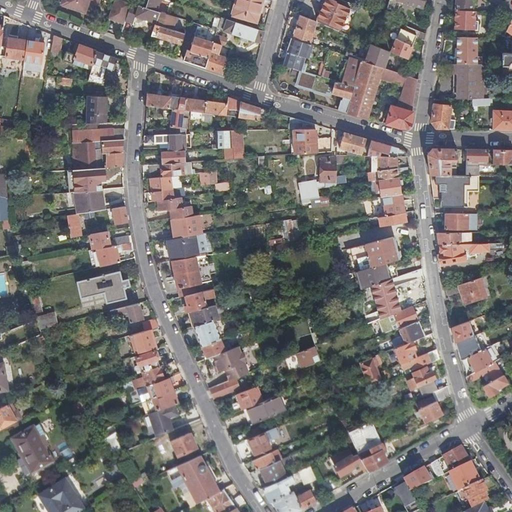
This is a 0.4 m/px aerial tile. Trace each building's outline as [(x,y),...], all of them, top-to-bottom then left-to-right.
[(63,0),(62,4),(64,4),(64,5),(86,13),(89,2),(99,5),(100,0),(63,0)] [(126,21),(132,3),(122,0),(116,0),(110,18),(125,23),(126,21)] [(132,3),(126,21),(134,24),(137,17),(157,23),(161,13),(158,12),(160,0),(148,0),(146,8),(139,6),(132,3)] [(262,0),(238,0),(234,14),(256,21),(262,0)] [(334,0),(325,0),(318,18),(340,29),(350,9),(336,2),(336,1),(334,0)] [(400,0),(404,1),(404,3),(422,9),(424,0),(400,0)] [(455,0),(456,10),(473,11),(473,0),(455,0)] [(377,16),(361,8),(353,25),(368,33),(377,16)] [(473,11),(456,10),(455,29),(474,29),(475,11),(473,11)] [(178,20),(179,18),(162,13),(161,13),(157,23),(157,24),(175,30),(178,20)] [(317,21),(299,14),(298,17),(292,16),(292,17),(289,16),(288,19),(287,24),(313,33),(317,21)] [(218,29),(226,31),(262,43),(265,31),(249,26),(221,17),(218,27),(218,29)] [(497,34),(504,37),(504,36),(509,24),(503,19),(497,34)] [(155,25),(152,36),(158,37),(182,44),(185,33),(175,30),(157,24),(155,25)] [(309,44),(313,33),(287,24),(286,30),(284,35),(291,38),(309,44)] [(217,30),(212,28),(207,26),(203,39),(195,36),(188,59),(185,58),(184,61),(189,62),(205,68),(214,42),(216,35),(217,30)] [(407,59),(409,54),(416,37),(425,41),(426,33),(409,26),(407,31),(401,28),(391,52),(407,59)] [(216,35),(224,38),(226,31),(218,29),(217,30),(216,35)] [(53,35),(50,52),(59,55),(62,38),(53,35)] [(227,39),(224,38),(216,35),(214,42),(225,46),(227,39)] [(306,57),(309,58),(313,45),(309,44),(291,38),(284,35),(282,42),(289,45),(288,51),(306,57)] [(478,37),(457,37),(457,64),(477,64),(478,37)] [(0,53),(0,66),(23,70),(24,61),(27,40),(8,38),(6,51),(0,50),(0,53)] [(32,62),(42,63),(44,43),(27,40),(24,61),(32,62)] [(223,74),(228,58),(218,55),(221,48),(224,49),(225,46),(214,42),(205,68),(214,71),(223,74)] [(97,51),(76,43),(72,54),(66,52),(63,60),(83,67),(85,62),(92,64),(93,65),(97,51)] [(384,68),(390,52),(372,44),(366,59),(364,58),(363,61),(384,68)] [(304,64),(306,57),(288,51),(281,49),(279,56),(286,59),(284,65),(302,70),(305,71),(307,65),(304,64)] [(357,52),(348,49),(346,55),(349,56),(355,58),(357,52)] [(93,65),(92,64),(88,81),(99,82),(103,66),(114,70),(118,58),(112,56),(97,51),(93,65)] [(511,52),(511,53),(502,53),(502,60),(503,64),(502,75),(508,75),(508,65),(509,65),(510,61),(511,61),(511,52)] [(404,86),(400,100),(399,99),(397,107),(400,108),(401,104),(406,105),(405,110),(413,112),(415,100),(418,79),(384,68),(363,61),(355,58),(349,56),(342,82),(354,86),(347,112),(367,118),(379,78),(404,86)] [(40,71),(42,63),(32,62),(31,66),(37,67),(37,71),(40,71)] [(453,64),(453,74),(458,74),(458,99),(473,99),(481,98),(482,64),(477,64),(457,64),(453,64)] [(327,78),(322,76),(318,75),(316,75),(305,71),(302,70),(298,85),(312,89),(327,93),(327,92),(332,93),(336,81),(327,78)] [(71,86),(72,79),(57,77),(56,83),(71,86)] [(149,91),(157,91),(158,82),(150,81),(149,91)] [(341,101),(338,110),(347,112),(354,86),(342,82),(336,81),(332,93),(346,97),(345,100),(347,101),(346,102),(341,101)] [(180,97),(181,95),(171,93),(171,96),(147,93),(146,105),(172,108),(178,109),(180,97)] [(107,122),(107,96),(87,95),(87,124),(107,122)] [(206,100),(180,97),(178,109),(191,111),(194,111),(202,112),(204,113),(206,100)] [(227,103),(206,100),(204,113),(211,114),(217,114),(238,117),(240,101),(228,97),(227,103)] [(240,101),(238,117),(259,120),(261,108),(248,104),(240,101)] [(436,128),(454,129),(455,120),(449,119),(451,106),(434,103),(432,122),(436,128)] [(391,105),(389,111),(386,124),(401,128),(406,128),(412,122),(412,118),(413,112),(405,110),(406,105),(401,104),(400,108),(397,107),(391,105)] [(149,130),(149,135),(181,134),(185,134),(187,118),(190,118),(191,111),(178,109),(172,108),(170,129),(149,130)] [(493,110),(493,129),(494,129),(494,128),(511,129),(511,111),(504,111),(504,110),(503,110),(502,111),(493,110)] [(202,112),(201,117),(200,121),(210,122),(211,114),(204,113),(202,112)] [(315,128),(316,124),(308,122),(291,117),(289,124),(289,129),(294,129),(315,129),(315,128)] [(15,127),(15,121),(0,118),(0,121),(1,126),(6,127),(7,128),(15,127)] [(125,129),(113,129),(113,128),(72,131),(75,169),(103,168),(103,154),(107,153),(123,153),(124,138),(125,129)] [(317,152),(315,129),(294,129),(295,154),(317,152)] [(214,131),(211,131),(212,144),(209,144),(209,146),(208,146),(208,149),(217,148),(231,147),(230,130),(214,131)] [(230,130),(231,147),(234,147),(234,158),(244,158),(242,130),(236,130),(230,130)] [(346,155),(358,155),(359,153),(362,154),(366,139),(353,135),(344,132),(339,147),(348,150),(346,155)] [(170,142),(170,147),(170,151),(171,151),(181,150),(181,134),(149,135),(144,135),(144,144),(159,143),(170,142)] [(371,140),(368,148),(388,154),(388,156),(397,156),(408,156),(407,152),(405,150),(392,146),(382,143),(371,140)] [(430,174),(457,175),(457,149),(432,148),(427,154),(428,163),(430,174)] [(466,149),(466,175),(479,175),(479,164),(488,165),(488,163),(488,149),(466,149)] [(494,149),(494,164),(511,163),(511,157),(511,158),(511,151),(511,150),(505,149),(494,149)] [(167,151),(162,151),(163,163),(183,162),(185,162),(184,150),(181,150),(171,151),(170,151),(167,151)] [(107,153),(108,167),(122,167),(123,160),(123,153),(107,153)] [(369,155),(369,156),(369,171),(378,170),(397,168),(397,156),(388,156),(369,155)] [(336,163),(337,160),(322,159),(321,180),(330,180),(330,186),(336,185),(336,184),(336,176),(336,163)] [(163,164),(150,165),(151,172),(164,171),(165,177),(170,176),(192,174),(191,161),(185,162),(183,162),(163,163),(163,164)] [(398,177),(397,168),(378,170),(379,179),(398,177)] [(430,174),(431,184),(439,184),(439,191),(448,191),(448,206),(468,206),(468,191),(478,191),(479,175),(466,175),(457,175),(430,174)] [(346,175),(336,176),(336,184),(346,183),(346,175)] [(165,177),(148,178),(149,192),(152,192),(169,190),(172,190),(172,189),(184,187),(182,176),(170,177),(170,176),(165,177)] [(381,197),(400,194),(398,177),(379,179),(381,197)] [(379,179),(370,180),(372,198),(381,197),(379,179)] [(217,189),(231,187),(230,181),(216,184),(217,189)] [(188,196),(186,188),(172,190),(169,190),(152,192),(153,201),(157,201),(182,197),(188,196)] [(103,200),(101,189),(74,192),(76,202),(103,200)] [(76,202),(74,192),(67,192),(68,203),(76,202)] [(320,197),(321,206),(328,205),(327,194),(319,196),(320,197)] [(372,198),(375,217),(379,217),(404,212),(401,194),(400,194),(381,197),(372,198)] [(0,196),(0,211),(1,220),(9,220),(7,197),(0,196)] [(170,209),(184,207),(182,197),(157,201),(158,210),(170,209)] [(321,206),(320,197),(312,198),(313,207),(321,206)] [(76,202),(77,208),(78,213),(94,211),(104,209),(103,200),(76,202)] [(112,208),(115,224),(128,222),(127,214),(125,206),(112,208)] [(193,216),(192,206),(184,207),(170,209),(171,219),(173,219),(193,216)] [(404,212),(379,217),(380,222),(377,223),(378,226),(406,221),(404,212)] [(70,237),(81,235),(78,213),(67,215),(68,226),(70,237)] [(467,229),(468,213),(445,213),(445,229),(467,229)] [(201,215),(194,216),(193,216),(173,219),(174,229),(195,225),(202,224),(201,215)] [(294,239),(293,231),(291,220),(291,219),(282,221),(283,224),(285,237),(285,241),(294,239)] [(205,233),(204,224),(202,224),(195,225),(174,229),(176,238),(180,237),(203,233),(205,233)] [(90,234),(93,249),(96,248),(110,246),(107,231),(90,234)] [(460,232),(438,232),(440,244),(471,243),(471,237),(460,237),(460,232)] [(196,240),(204,239),(203,233),(180,237),(180,239),(168,241),(170,258),(198,253),(196,240)] [(115,238),(116,245),(120,244),(132,242),(131,235),(115,238)] [(400,258),(394,236),(365,243),(350,248),(353,259),(349,261),(352,273),(359,270),(371,267),(385,263),(400,258)] [(206,251),(204,239),(196,240),(198,253),(206,251)] [(16,247),(18,253),(24,252),(22,245),(18,245),(18,244),(17,242),(15,242),(16,247)] [(132,242),(120,244),(120,250),(133,249),(132,242)] [(470,252),(487,249),(486,243),(471,243),(440,244),(440,251),(442,264),(464,260),(467,257),(466,252),(470,251),(470,252)] [(96,248),(100,266),(120,261),(116,245),(110,246),(96,248)] [(0,249),(0,256),(11,255),(18,253),(16,247),(0,249)] [(18,253),(11,255),(15,267),(21,265),(20,262),(18,253)] [(196,255),(172,260),(180,297),(186,296),(212,289),(213,289),(212,280),(202,282),(196,255)] [(371,267),(359,270),(360,275),(364,288),(390,279),(385,263),(371,267)] [(105,292),(107,302),(127,297),(124,287),(130,285),(129,279),(123,280),(121,271),(120,271),(78,282),(82,297),(103,292),(105,292)] [(414,279),(411,271),(398,276),(401,283),(414,279)] [(353,277),(352,273),(339,276),(340,281),(353,277)] [(481,277),(458,285),(461,294),(484,286),(481,277)] [(487,297),(484,286),(461,294),(465,305),(487,297)] [(176,315),(190,311),(207,307),(204,299),(214,297),(212,289),(186,296),(188,302),(172,306),(176,315)] [(40,328),(58,324),(56,315),(55,311),(47,313),(47,314),(43,315),(42,311),(37,292),(32,294),(29,294),(36,320),(36,319),(40,328)] [(144,319),(140,302),(110,310),(111,312),(108,313),(109,316),(128,312),(130,322),(144,319)] [(215,305),(219,318),(226,316),(222,303),(215,305)] [(213,320),(219,318),(215,305),(207,307),(190,311),(195,326),(213,320)] [(394,313),(396,316),(400,327),(418,320),(412,306),(409,307),(394,313)] [(382,322),(396,316),(394,313),(380,319),(382,322)] [(315,345),(322,342),(317,327),(320,326),(317,315),(306,319),(315,345)] [(36,320),(7,331),(2,333),(2,335),(1,336),(6,349),(42,334),(42,333),(40,328),(36,319),(36,320)] [(145,331),(151,329),(159,327),(155,319),(143,322),(145,331)] [(195,326),(202,345),(221,339),(220,339),(213,320),(195,326)] [(393,341),(395,347),(413,340),(426,335),(423,329),(422,330),(418,320),(400,327),(403,334),(403,336),(401,336),(394,339),(393,341)] [(455,342),(473,335),(468,321),(452,327),(453,332),(455,342)] [(145,331),(131,335),(135,352),(155,346),(151,329),(145,331)] [(484,348),(488,347),(482,332),(475,335),(481,350),(484,348)] [(461,359),(467,356),(481,350),(475,335),(473,335),(455,342),(458,349),(461,359)] [(213,356),(225,351),(221,339),(202,345),(207,358),(213,356)] [(414,365),(415,369),(440,358),(438,354),(437,349),(416,357),(413,350),(416,349),(413,340),(395,347),(404,369),(414,365)] [(295,370),(315,362),(312,356),(318,354),(315,345),(285,357),(290,370),(294,368),(295,370)] [(236,378),(248,373),(244,361),(245,359),(243,354),(241,353),(238,346),(225,351),(213,356),(219,371),(225,369),(230,380),(231,380),(236,378)] [(492,363),(484,348),(481,350),(467,356),(476,371),(487,365),(492,363)] [(133,367),(135,374),(143,371),(160,366),(154,350),(130,358),(133,366),(133,367)] [(312,356),(315,362),(321,360),(318,354),(312,356)] [(378,365),(375,357),(360,363),(369,385),(379,382),(377,375),(379,375),(376,366),(378,365)] [(509,369),(501,357),(494,361),(502,373),(509,369)] [(498,389),(508,383),(502,373),(494,361),(492,363),(487,365),(491,371),(496,379),(483,386),(489,396),(499,391),(498,389)] [(468,383),(491,371),(487,365),(476,371),(466,377),(468,383)] [(133,381),(135,389),(143,386),(164,379),(160,366),(143,371),(145,377),(133,381)] [(415,378),(408,381),(412,390),(419,387),(423,396),(432,392),(438,390),(433,380),(436,379),(432,370),(429,371),(427,366),(413,373),(415,378)] [(81,392),(72,374),(66,376),(74,393),(76,393),(81,392)] [(148,399),(173,390),(171,384),(176,383),(173,376),(164,379),(143,386),(148,399)] [(231,380),(230,380),(209,389),(211,393),(214,399),(235,390),(240,388),(236,378),(231,380)] [(135,389),(133,381),(124,384),(126,393),(135,389)] [(416,404),(425,423),(443,414),(437,402),(451,395),(448,385),(438,390),(432,392),(434,395),(416,404)] [(116,396),(120,409),(144,401),(148,399),(143,386),(135,389),(126,393),(116,396)] [(248,407),(267,399),(266,396),(261,398),(256,386),(237,394),(239,401),(230,405),(233,413),(248,407)] [(144,401),(149,413),(173,405),(178,403),(174,390),(173,390),(148,399),(144,401)] [(254,423),(285,410),(279,394),(267,399),(248,407),(254,423)] [(8,404),(0,408),(0,428),(21,417),(17,410),(22,407),(18,399),(8,404)] [(82,402),(81,400),(73,404),(79,413),(86,410),(85,407),(82,402)] [(149,413),(141,416),(149,435),(154,433),(156,437),(171,431),(168,424),(170,423),(168,418),(177,415),(173,405),(149,413)] [(346,430),(357,454),(358,453),(380,443),(370,420),(346,430)] [(18,447),(45,432),(40,423),(13,437),(18,447)] [(249,438),(262,432),(260,426),(246,431),(249,438)] [(276,427),(273,428),(276,436),(270,439),(272,442),(281,438),(276,427)] [(248,438),(254,454),(270,447),(269,443),(272,442),(270,439),(276,436),(273,428),(262,432),(249,438),(248,438)] [(114,455),(124,451),(116,439),(120,436),(117,431),(105,439),(108,445),(114,455)] [(46,434),(45,432),(18,447),(31,472),(53,460),(51,456),(45,446),(48,444),(43,436),(46,434)] [(191,432),(171,441),(178,457),(198,448),(191,432)] [(380,443),(358,453),(361,459),(384,448),(381,443),(380,443)] [(442,461),(444,459),(451,470),(469,462),(460,447),(441,458),(442,461)] [(385,450),(384,448),(361,459),(363,463),(368,471),(387,460),(382,451),(385,450)] [(257,469),(282,459),(278,449),(253,460),(257,469)] [(338,454),(330,458),(341,476),(363,463),(361,459),(358,453),(357,454),(353,456),(349,449),(338,454)] [(205,466),(200,455),(165,471),(179,497),(185,509),(206,498),(217,492),(210,476),(206,478),(203,472),(207,470),(207,468),(206,467),(205,466)] [(263,476),(268,485),(287,477),(283,468),(291,464),(288,456),(282,459),(257,469),(249,473),(252,477),(254,480),(263,476)] [(469,462),(451,470),(460,490),(462,489),(478,482),(469,462)] [(438,465),(432,468),(437,478),(443,475),(438,465)] [(298,471),(302,478),(304,484),(318,478),(311,466),(298,471)] [(413,511),(415,511),(421,509),(410,491),(433,479),(426,467),(403,480),(405,483),(394,489),(404,506),(408,504),(413,511)] [(165,471),(161,473),(175,499),(179,497),(165,471)] [(294,481),(302,478),(298,471),(291,474),(291,475),(294,481)] [(287,485),(294,481),(291,475),(287,477),(268,485),(262,488),(270,503),(275,511),(294,511),(310,505),(317,501),(311,489),(295,496),(292,490),(290,491),(287,485)] [(478,482),(462,489),(472,508),(483,502),(487,500),(483,493),(493,488),(495,484),(489,476),(478,482)] [(78,511),(85,508),(66,477),(43,492),(43,493),(46,497),(42,499),(49,509),(51,508),(53,511),(78,511)] [(232,501),(224,488),(217,492),(206,498),(210,504),(215,510),(215,511),(228,511),(237,507),(246,502),(240,495),(232,501)] [(464,511),(491,511),(490,508),(487,509),(483,502),(472,508),(464,511)]
